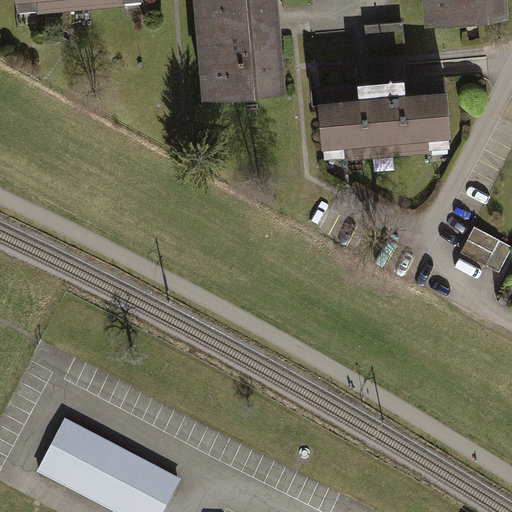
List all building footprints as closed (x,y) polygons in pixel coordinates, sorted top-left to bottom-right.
[(18,0),(19,9),(120,0),(18,0)] [(194,0),(200,96),(284,92),(278,0),(194,0)] [(507,0),(423,0),(426,22),(509,15),(507,0)] [(398,23),(363,23),(363,57),(398,57),(398,23)] [(445,150),(439,73),(312,83),(318,160),(445,150)] [(38,470),(119,511),(155,511),(177,471),(67,415),(38,470)]
